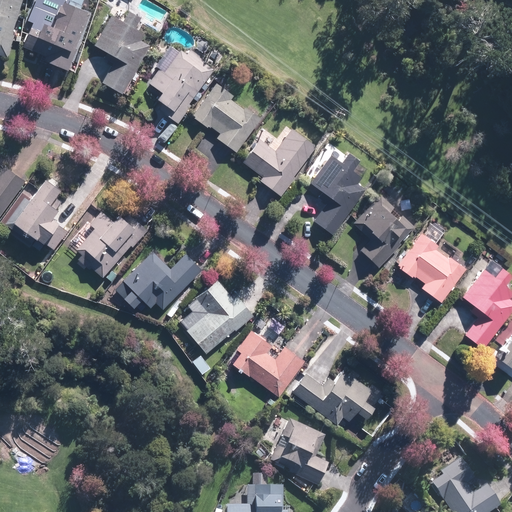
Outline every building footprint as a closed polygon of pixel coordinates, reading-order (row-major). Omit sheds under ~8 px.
[(0,0),(0,46),(10,50),(23,0),(0,0)] [(63,2),(54,27),(35,19),(25,43),(45,52),(43,57),(70,67),(90,12),(63,2)] [(153,39),(114,15),(96,44),(115,55),(102,82),(123,92),(135,67),(136,68),(153,39)] [(184,113),(214,69),(181,46),(151,90),(184,113)] [(231,73),(222,67),(215,77),(223,83),(231,73)] [(259,118),(215,86),(194,114),(239,147),(259,118)] [(246,159),(284,187),(317,145),(293,126),(277,147),(263,137),(246,159)] [(317,220),(334,232),(364,187),(357,182),(362,175),(332,153),(311,181),(333,197),(317,220)] [(21,188),(20,187),(26,179),(4,163),(0,169),(0,215),(0,216),(21,188)] [(26,205),(15,220),(53,248),(68,227),(48,212),(65,190),(48,177),(26,205)] [(406,240),(403,237),(414,226),(382,193),(355,220),(372,236),(361,248),(379,266),(406,240)] [(148,228),(126,211),(118,223),(104,212),(73,252),(104,276),(125,248),(130,252),(148,228)] [(161,234),(155,241),(166,251),(172,245),(161,234)] [(466,266),(420,234),(398,265),(443,298),(466,266)] [(186,252),(171,266),(155,250),(127,279),(153,305),(158,300),(164,306),(202,268),(186,252)] [(511,308),(511,287),(486,267),(464,294),(484,309),(467,332),(485,345),(508,314),(511,308)] [(177,314),(207,351),(251,316),(221,279),(177,314)] [(286,344),(282,351),(254,331),(232,361),(278,395),(294,373),(305,358),(286,344)] [(511,337),(498,355),(511,365),(511,337)] [(202,352),(192,360),(203,373),(212,366),(202,352)] [(343,367),(329,385),(309,370),(294,390),(337,422),(343,413),(350,419),(373,389),(343,367)] [(279,400),(271,395),(262,406),(270,412),(279,400)] [(329,462),(317,456),(327,434),(291,418),(276,450),(270,463),(319,485),(329,462)] [(488,511),(501,502),(488,482),(474,491),(469,483),(477,478),(461,454),(440,469),(443,473),(432,480),(453,511),(486,511),(488,511)] [(289,511),(289,505),(283,505),(283,484),(268,483),(268,473),(253,473),(252,504),(231,504),(230,511),(289,511)]
